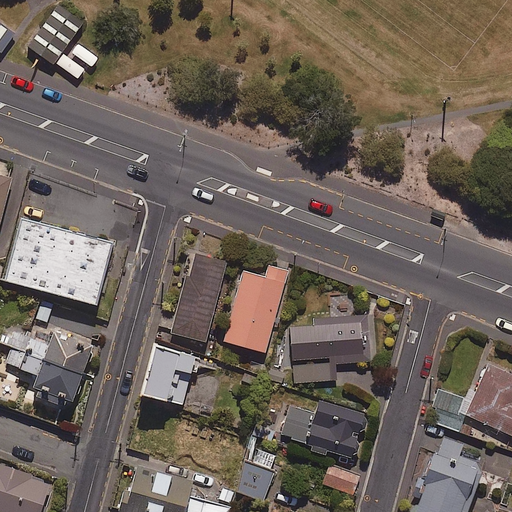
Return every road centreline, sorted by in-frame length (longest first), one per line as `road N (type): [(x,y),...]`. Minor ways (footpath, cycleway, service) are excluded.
road 1 (tertiary): [(179,155),(448,251)]
road 2 (tertiary): [(430,287),(166,192)]
road 3 (residential): [(100,462),(166,192)]
road 4 (residential): [(430,287),(372,511)]
road 5 (tertiary): [(0,91),(179,155)]
road 6 (tertiary): [(166,192),(0,133)]
